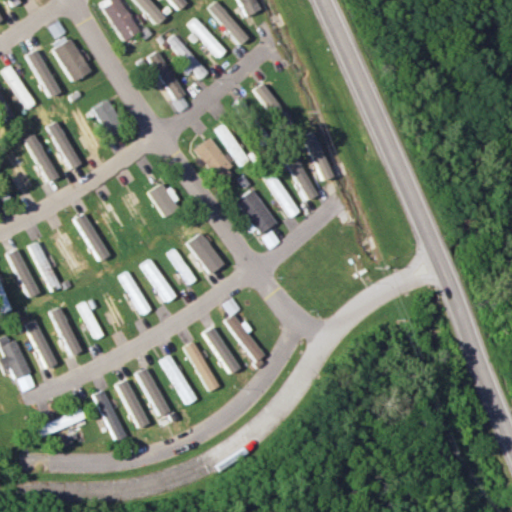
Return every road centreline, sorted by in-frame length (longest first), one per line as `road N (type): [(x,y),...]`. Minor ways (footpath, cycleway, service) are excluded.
road 1 (residential): [(0,487),(104,488),(203,464),(279,402),(327,337),(425,244)]
road 2 (primary): [(511,445),(330,0)]
road 3 (residential): [(327,337),(275,291),(75,0)]
road 4 (residential): [(37,391),(260,269),(340,202)]
road 5 (residential): [(300,316),(260,384),(205,429),(123,455),(23,456)]
road 6 (residential): [(0,228),(167,142),(274,45)]
